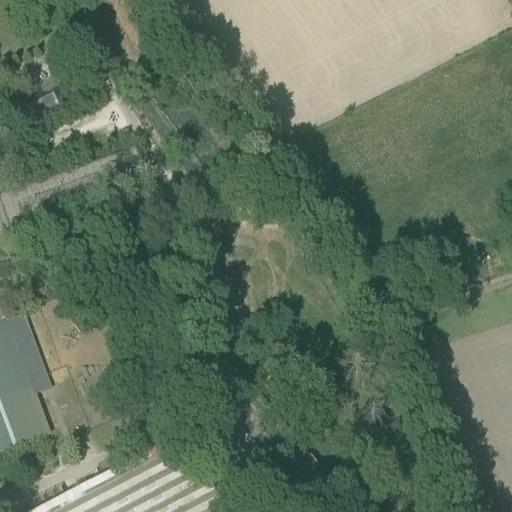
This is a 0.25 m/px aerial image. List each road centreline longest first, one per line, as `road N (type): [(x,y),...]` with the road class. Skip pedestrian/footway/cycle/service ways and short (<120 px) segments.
road 1 (track): [(164,0),(382,320),(469,511)]
road 2 (track): [(382,320),(511,271)]
